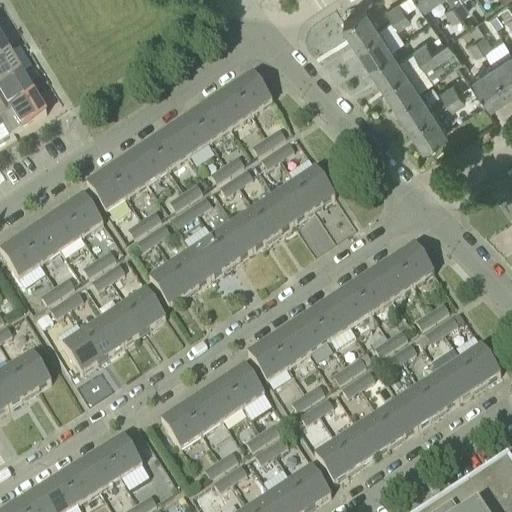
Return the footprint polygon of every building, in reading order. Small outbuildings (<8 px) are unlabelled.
[(392,20),(405,12),(400,3),(386,12),(392,20)] [(451,24),(460,18),(451,5),(442,11),(451,24)] [(511,35),(511,34),(511,16),(506,7),(497,13),(511,35)] [(357,43),(379,29),(365,8),(343,23),(357,43)] [(398,30),(411,21),(405,12),(392,20),(398,30)] [(370,64),(393,49),(379,29),(357,43),(370,64)] [(475,40),(484,54),(492,49),(483,35),(475,40)] [(0,61),(11,55),(0,36),(0,61)] [(484,54),(475,40),(467,46),(476,60),(484,54)] [(412,52),(419,61),(432,52),(426,43),(412,52)] [(432,52),(419,61),(425,72),(453,54),(446,43),(432,52)] [(384,85),(406,69),(393,49),(370,64),(384,85)] [(511,90),(511,54),(511,53),(501,59),(492,66),(510,93),(511,90)] [(0,89),(23,76),(11,55),(0,61),(0,89)] [(490,105),(510,93),(492,66),(472,78),(490,105)] [(420,90),(408,73),(406,69),(384,85),(397,105),(420,90)] [(0,117),(36,96),(23,76),(0,89),(0,117)] [(252,122),(272,109),(273,108),(254,80),(233,94),(252,122)] [(444,103),(458,94),(452,85),(438,94),(444,103)] [(411,126),(433,111),(420,90),(397,105),(411,126)] [(231,136),(252,122),(233,94),(212,108),(231,136)] [(444,103),(451,112),(464,104),(458,94),(444,103)] [(11,138),(15,136),(48,117),(36,96),(0,117),(0,131),(5,128),(11,138)] [(210,150),(231,136),(212,108),(192,121),(210,150)] [(425,146),(447,132),(433,111),(411,126),(425,146)] [(190,164),(210,150),(192,121),(171,135),(190,164)] [(169,178),(190,164),(171,135),(150,149),(169,178)] [(266,144),(272,153),(285,144),(279,135),(266,144)] [(252,153),(258,162),(272,153),(266,144),(252,153)] [(276,157),(281,166),(294,157),(288,148),(276,157)] [(148,191),(169,178),(150,149),(129,163),(148,191)] [(261,166),(267,175),(281,166),(276,157),(261,166)] [(231,180),(244,171),(238,162),(225,171),(231,180)] [(127,205),(148,191),(129,163),(108,177),(127,205)] [(217,189),(231,180),(225,171),(211,180),(217,189)] [(315,217),(336,203),(317,174),(296,188),(315,217)] [(233,185),(240,194),(253,185),(247,176),(233,185)] [(106,219),(127,205),(108,177),(87,191),(106,219)] [(233,185),(220,194),(226,203),(240,194),(233,185)] [(294,231),(315,217),(296,188),(275,202),(294,231)] [(182,199),(188,208),(202,199),(196,190),(182,199)] [(175,217),(188,208),(182,199),(169,208),(175,217)] [(63,215),(83,245),(104,231),(84,202),(63,215)] [(273,244),(294,231),(275,202),(254,216),(273,244)] [(191,213),(197,222),(211,212),(206,204),(191,213)] [(184,231),(197,222),(191,213),(178,222),(184,231)] [(62,259),(83,245),(63,215),(42,229),(62,259)] [(252,258),(273,244),(254,216),(233,230),(252,258)] [(148,235),(161,227),(155,217),(142,226),(148,235)] [(128,235),(134,245),(148,235),(142,226),(128,235)] [(41,272),(62,259),(42,229),(21,243),(41,272)] [(232,272),(252,258),(233,230),(213,244),(232,272)] [(151,240),(157,249),(170,240),(164,231),(151,240)] [(137,249),(143,258),(157,249),(151,240),(137,249)] [(20,286),(41,272),(21,243),(0,257),(20,286)] [(211,286),(232,272),(213,244),(192,257),(211,286)] [(414,293),(434,280),(435,279),(416,250),(395,264),(414,293)] [(97,266),(102,275),(116,266),(110,257),(97,266)] [(190,300),(211,286),(192,257),(171,271),(190,300)] [(393,307),(414,293),(395,264),(374,278),(393,307)] [(89,284),(102,275),(97,266),(91,270),(88,266),(80,271),(89,284)] [(111,288),(125,279),(119,269),(105,279),(111,288)] [(169,314),(190,300),(171,271),(150,285),(169,314)] [(372,321),(393,307),(374,278),(353,292),(372,321)] [(98,297),(111,288),(105,279),(92,288),(98,297)] [(55,294),(61,302),(75,293),(69,285),(55,294)] [(351,334),(372,321),(353,292),(332,305),(351,334)] [(42,303),(48,311),(61,302),(55,294),(42,303)] [(166,325),(162,318),(147,296),(126,310),(145,338),(166,325)] [(64,306),(70,316),(84,307),(77,297),(64,306)] [(356,343),(351,334),(332,305),(311,319),(330,348),(336,356),(356,343)] [(57,325),(70,316),(64,306),(50,315),(57,325)] [(124,352),(145,338),(126,310),(105,324),(124,352)] [(430,319),(436,327),(449,319),(443,310),(430,319)] [(309,362),(330,348),(311,319),(290,333),(309,362)] [(422,337),(436,327),(430,319),(416,328),(422,337)] [(438,332),(444,341),(458,332),(452,323),(438,332)] [(103,366),(124,352),(105,324),(84,338),(103,366)] [(79,330),(61,340),(66,348),(84,337),(79,330)] [(0,349),(13,341),(7,332),(0,336),(0,349)] [(431,350),(444,341),(438,332),(425,341),(431,350)] [(288,376),(309,362),(290,333),(269,347),(288,376)] [(388,346),(394,355),(407,346),(401,337),(388,346)] [(82,380),(103,366),(84,338),(64,352),(82,380)] [(374,355),(380,364),(394,355),(388,346),(374,355)] [(267,389),(288,376),(269,347),(249,361),(267,389)] [(397,359),(403,368),(416,359),(410,350),(397,359)] [(462,364),(480,393),(502,379),(483,350),(462,364)] [(13,369),(32,399),(53,386),(35,356),(13,369)] [(389,377),(403,368),(397,359),(383,368),(389,377)] [(346,373),(352,382),(366,373),(360,364),(346,373)] [(460,407),(480,393),(462,364),(441,378),(460,407)] [(0,395),(10,412),(32,399),(13,369),(0,377),(0,395)] [(226,384),(245,414),(266,400),(247,370),(226,384)] [(339,391),(352,382),(346,373),(333,382),(339,391)] [(355,387),(361,396),(375,387),(369,378),(355,387)] [(439,420),(460,407),(441,378),(420,392),(439,420)] [(224,427),(245,414),(226,384),(205,398),(224,427)] [(348,405),(361,396),(355,387),(342,395),(348,405)] [(305,401),(310,410),(324,401),(318,392),(305,401)] [(418,434),(439,420),(420,392),(399,405),(418,434)] [(0,418),(10,412),(0,395),(0,418)] [(203,441),(224,427),(205,398),(184,412),(203,441)] [(297,418),(310,410),(305,401),(291,409),(297,418)] [(313,414),(319,423),(333,414),(327,405),(313,414)] [(397,448),(418,434),(399,405),(378,419),(397,448)] [(182,455),(203,441),(184,412),(163,426),(182,455)] [(306,432),(319,423),(313,414),(300,423),(306,432)] [(376,461),(397,448),(378,419),(358,433),(376,461)] [(261,438),(267,447),(280,438),(274,429),(261,438)] [(356,475),(376,461),(358,433),(338,446),(356,475)] [(253,456),(267,447),(261,438),(247,447),(253,456)] [(104,453),(123,484),(144,470),(126,440),(104,453)] [(276,460),(289,451),(283,442),(270,451),(276,460)] [(335,489),(356,475),(338,446),(316,460),(335,489)] [(262,469),(276,460),(270,451),(256,460),(262,469)] [(102,497),(123,484),(104,453),(83,467),(102,497)] [(226,474),(239,465),(233,456),(220,465),(226,474)] [(206,474),(212,483),(226,474),(220,465),(206,474)] [(81,510),(102,497),(83,467),(62,480),(81,510)] [(511,511),(511,473),(509,469),(443,511),(511,511)] [(235,488),(248,479),(242,470),(229,479),(235,488)] [(313,511),(332,500),(328,493),(313,471),(292,484),(310,511),(313,511)] [(236,496),(239,494),(235,488),(229,479),(215,488),(221,497),(231,490),(236,496)] [(52,511),(77,511),(81,510),(62,480),(41,494),(52,511)] [(280,511),(310,511),(292,484),(271,498),(280,511)] [(22,511),(52,511),(41,494),(19,507),(22,511)] [(250,511),(280,511),(271,498),(251,511),(250,511)] [(140,511),(153,511),(158,509),(152,500),(138,509),(140,511)]
